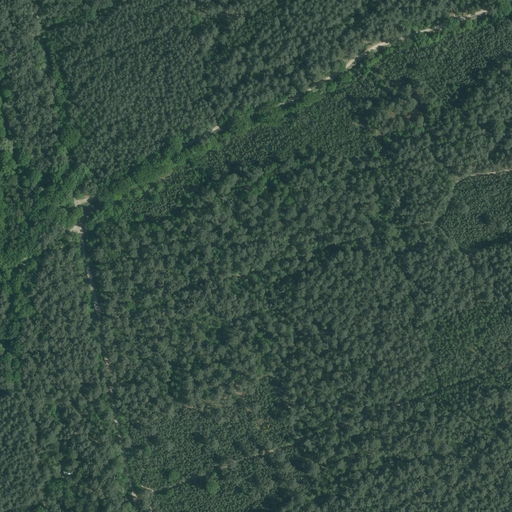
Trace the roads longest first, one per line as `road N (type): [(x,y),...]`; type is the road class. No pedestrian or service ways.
road 1 (track): [(511,1),(386,43),(291,101),(227,123)]
road 2 (track): [(77,221),(137,511)]
road 3 (track): [(38,0),(75,203)]
road 4 (track): [(227,123),(79,202)]
road 5 (unclassified): [(77,221),(20,272),(0,332)]
